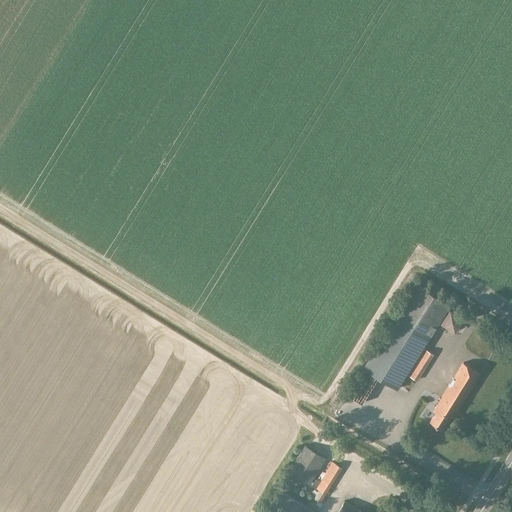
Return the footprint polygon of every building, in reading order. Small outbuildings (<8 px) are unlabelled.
[(397,389),(430,335),(450,304),(415,282),(362,367),(397,389)] [(455,332),(464,318),(449,309),(440,323),(455,332)] [(417,380),(433,354),(424,348),(408,374),(417,380)] [(463,362),(433,411),(435,412),(430,421),(442,428),(449,416),(452,418),(480,373),(463,362)] [(288,470),(304,480),(309,484),(311,480),(326,458),(304,444),(288,470)] [(325,493),(333,480),(341,467),(331,461),(319,480),(315,487),(325,493)] [(367,486),(370,479),(359,474),(356,482),(367,486)] [(312,511),(313,511),(280,489),(269,507),(276,511),(312,511)] [(362,511),(344,500),(336,511),(362,511)]
